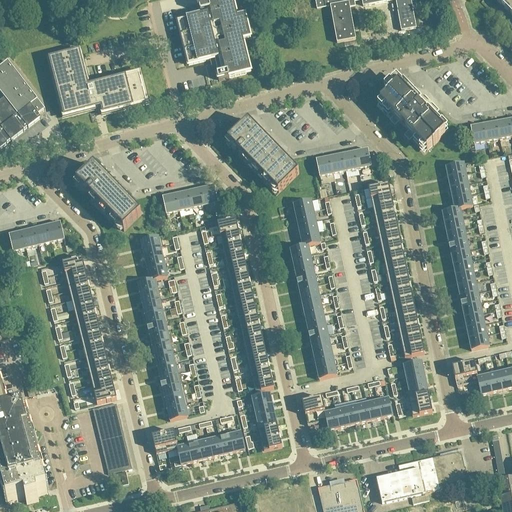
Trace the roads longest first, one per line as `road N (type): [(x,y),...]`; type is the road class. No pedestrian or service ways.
road 1 (residential): [(454,432),(399,165),(323,83)]
road 2 (residential): [(305,466),(243,194),(175,124)]
road 3 (residential): [(156,500),(92,234),(29,167)]
road 4 (residential): [(175,124),(323,83)]
road 5 (residential): [(305,466),(454,432)]
road 6 (residential): [(156,500),(305,466)]
road 7 (residential): [(29,167),(175,124)]
road 8 (residential): [(323,83),(468,44)]
